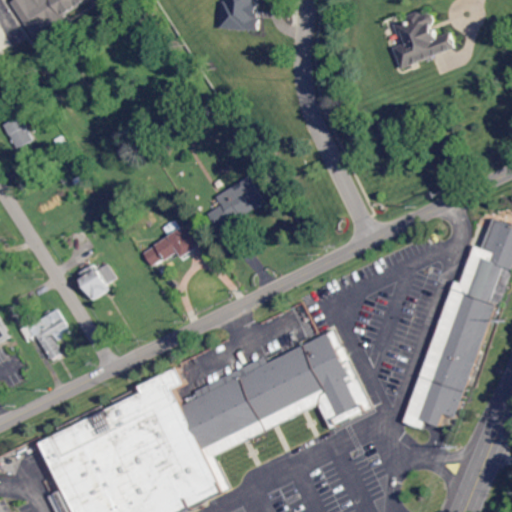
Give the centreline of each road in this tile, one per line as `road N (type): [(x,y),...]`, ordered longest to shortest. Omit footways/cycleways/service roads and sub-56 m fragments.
road 1 (residential): [(0,425),(511,172)]
road 2 (residential): [(310,0),(310,101),(375,240)]
road 3 (residential): [(0,185),(115,369)]
road 4 (primary): [(511,395),(461,511)]
